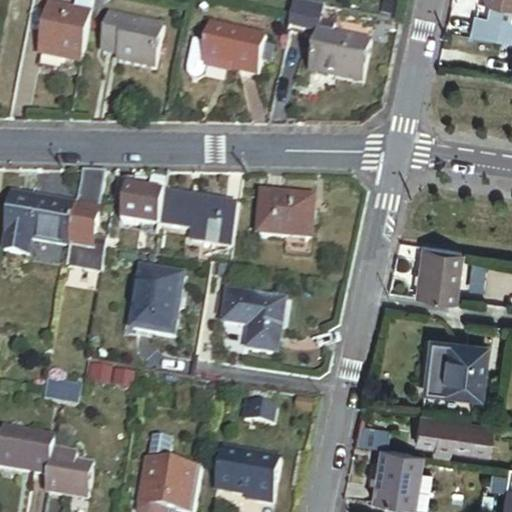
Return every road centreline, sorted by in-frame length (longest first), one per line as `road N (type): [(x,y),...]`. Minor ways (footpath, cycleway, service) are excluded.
road 1 (residential): [(0,140),(397,150)]
road 2 (residential): [(322,511),(397,150)]
road 3 (residential): [(397,150),(433,0)]
road 4 (unknown): [(366,301),(511,327)]
